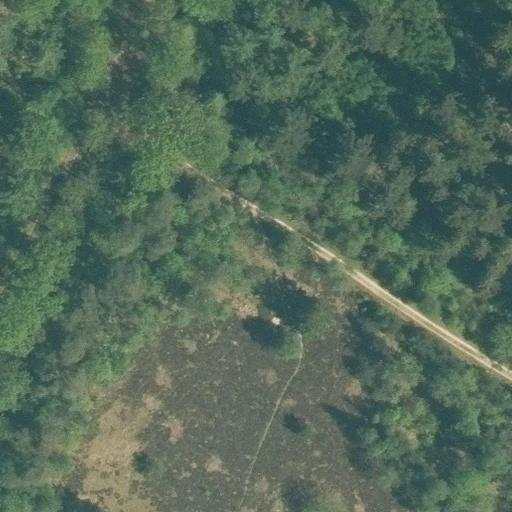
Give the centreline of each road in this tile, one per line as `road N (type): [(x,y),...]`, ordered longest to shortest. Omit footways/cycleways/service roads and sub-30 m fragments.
road 1 (track): [(264,217),(511,373)]
road 2 (track): [(95,114),(0,306)]
road 3 (track): [(151,0),(95,114)]
road 4 (track): [(95,114),(202,179)]
